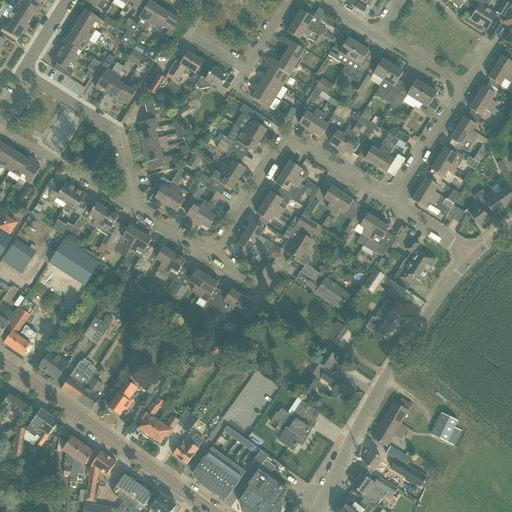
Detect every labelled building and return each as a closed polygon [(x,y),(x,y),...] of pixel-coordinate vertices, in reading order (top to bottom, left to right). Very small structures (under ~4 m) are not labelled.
[(19,0),(14,9),(31,19),(34,13),(37,15),(39,10),(24,1),(22,0),(19,0)] [(24,0),(24,1),(39,10),(42,6),(40,4),(42,0),(24,0)] [(131,8),(136,11),(143,0),(128,0),(125,5),(126,5),(128,1),(134,5),(131,8)] [(149,24),(160,8),(154,5),(156,2),(152,0),(150,0),(139,18),(149,24)] [(450,0),(459,8),(463,4),(467,0),(450,0)] [(470,19),(487,29),(497,15),(487,9),(490,3),(486,0),(475,0),(467,8),(468,8),(470,6),(476,9),(470,19)] [(497,12),(504,17),(511,5),(504,1),(497,12)] [(99,2),(96,7),(102,11),(106,6),(99,2)] [(365,8),(358,3),(355,7),(363,12),(365,8)] [(27,25),(31,19),(14,9),(10,6),(8,9),(3,7),(0,12),(0,13),(8,19),(27,31),(30,26),(27,25)] [(149,24),(160,31),(171,12),(167,9),(165,12),(160,8),(149,24)] [(301,10),(294,21),(323,39),(326,33),(327,32),(318,26),(314,24),(318,18),(314,16),(313,18),(301,10)] [(76,19),(94,31),(95,30),(91,28),(95,22),(99,25),(101,21),(85,11),(82,16),(79,15),(76,19)] [(511,29),(505,41),(511,44),(511,12),(509,11),(502,22),(511,28),(511,29)] [(165,34),(170,37),(180,21),(174,17),(176,15),(171,12),(160,31),(162,27),(168,31),(165,34)] [(103,22),(117,30),(120,25),(107,17),(103,22)] [(116,22),(121,25),(124,20),(119,17),(116,22)] [(1,29),(18,40),(21,34),(24,35),(27,31),(8,19),(1,29)] [(72,31),(88,41),(94,31),(76,19),(73,24),(76,25),(72,31)] [(314,44),(318,47),(323,39),(294,21),(287,32),(300,40),(304,34),(309,38),(308,39),(315,43),(314,44)] [(127,45),(134,33),(128,30),(121,41),(127,45)] [(64,40),(78,49),(82,51),(88,41),(72,31),(69,37),(66,35),(64,40)] [(326,33),(323,39),(333,46),(337,40),(326,33)] [(305,51),(282,37),(279,41),(289,47),(284,55),(297,63),(305,51)] [(335,60),(345,66),(358,45),(348,38),(343,47),(336,43),(330,54),(336,58),(335,60)] [(107,39),(103,47),(110,51),(115,44),(107,39)] [(60,51),(76,61),(78,57),(75,55),(78,49),(64,40),(61,44),(63,46),(60,51)] [(135,50),(142,54),(146,48),(139,43),(135,50)] [(357,70),(363,75),(370,63),(364,59),(369,51),(358,45),(345,66),(355,72),(357,70)] [(144,55),(155,62),(159,54),(149,47),(144,55)] [(53,69),(70,79),(73,74),(66,70),(70,63),(73,65),(76,61),(60,51),(56,57),(54,55),(51,60),(57,64),(53,69)] [(132,55),(138,60),(140,57),(143,58),(144,57),(141,55),(135,51),(132,55)] [(176,60),(168,74),(176,79),(179,81),(187,69),(195,74),(195,73),(197,70),(203,61),(202,61),(202,59),(198,56),(196,57),(188,52),(181,63),(176,60)] [(267,61),(289,75),(297,63),(284,55),(279,63),(270,57),(267,61)] [(495,67),(511,77),(511,70),(510,70),(511,67),(511,62),(502,56),(495,67)] [(88,69),(94,73),(101,63),(94,59),(88,69)] [(354,89),(361,93),(373,74),(384,80),(392,66),(382,59),(377,68),(370,63),(363,75),(354,89)] [(266,75),(283,86),(289,75),(267,61),(264,66),(269,70),(266,75)] [(101,89),(107,92),(117,76),(107,69),(109,67),(104,63),(95,76),(100,79),(95,88),(100,91),(101,89)] [(392,66),(384,80),(394,86),(394,87),(398,81),(403,72),(392,66)] [(511,77),(495,67),(488,78),(506,89),(511,79),(511,77)] [(215,90),(224,96),(225,94),(230,85),(225,82),(228,77),(213,68),(207,76),(205,79),(202,76),(195,86),(200,89),(210,88),(212,85),(216,87),(215,90)] [(85,76),(90,79),(94,73),(89,70),(85,76)] [(259,86),(276,97),(279,91),(283,86),(266,75),(260,72),(257,77),(263,80),(262,81),(259,86)] [(148,90),(155,95),(161,87),(163,88),(164,86),(162,84),(166,79),(158,74),(148,90)] [(111,98),(116,101),(124,88),(118,84),(121,78),(117,76),(107,92),(112,96),(111,98)] [(316,88),(327,95),(333,85),(322,78),(316,88)] [(407,95),(417,102),(426,87),(416,80),(407,95)] [(252,97),(269,108),(274,100),(276,97),(259,86),(254,83),(252,86),(251,88),(256,91),(252,97)] [(122,101),(128,105),(138,89),(133,86),(130,91),(124,88),(116,101),(120,104),(122,101)] [(311,90),(307,87),(301,96),(305,99),(311,90)] [(420,110),(431,117),(438,106),(432,102),(437,93),(426,87),(417,102),(422,105),(420,110)] [(476,98),(494,109),(497,104),(492,101),(495,94),(483,87),(476,98)] [(308,100),(314,103),(319,96),(328,102),(331,98),(327,95),(316,88),(308,100)] [(389,94),(385,102),(391,106),(398,94),(391,90),(389,94)] [(391,106),(398,110),(405,98),(398,94),(391,106)] [(303,101),(299,98),(295,103),(300,106),(303,101)] [(471,110),(469,114),(479,121),(481,116),(485,110),(491,114),(494,109),(476,98),(469,109),(471,110)] [(145,104),(148,116),(160,113),(158,101),(145,104)] [(333,114),(339,118),(346,107),(340,103),(333,114)] [(180,110),(185,117),(192,113),(188,105),(180,110)] [(242,130),(260,141),(267,130),(260,126),(265,118),(243,105),(239,111),(250,117),(242,130)] [(291,106),(284,116),(291,120),(298,110),(291,106)] [(339,118),(345,122),(352,111),(346,107),(339,118)] [(503,114),(508,117),(511,112),(503,107),(500,112),(503,114)] [(299,124),(310,131),(321,113),(316,110),(313,116),(306,112),(299,124)] [(310,131),(321,138),(328,126),(322,122),(326,116),(321,113),(310,131)] [(500,119),(505,122),(508,117),(503,114),(500,119)] [(464,117),(457,128),(475,140),(478,135),(472,131),(476,125),(473,123),(464,117)] [(156,129),(159,128),(156,119),(139,123),(141,132),(139,133),(139,134),(156,129)] [(351,132),(340,150),(351,157),(359,145),(353,141),(356,135),(357,135),(363,126),(357,123),(354,128),(351,132)] [(457,128),(450,139),(459,145),(462,147),(461,149),(467,153),(472,144),(475,140),(457,128)] [(139,134),(141,143),(158,139),(156,129),(139,134)] [(337,131),(329,143),(340,150),(351,132),(347,129),(343,135),(337,131)] [(220,142),(231,149),(230,150),(235,153),(243,158),(244,157),(248,149),(253,152),(260,141),(242,130),(234,143),(223,136),(220,142)] [(395,138),(399,140),(406,145),(410,138),(399,131),(395,138)] [(370,151),(365,159),(376,166),(387,148),(390,142),(391,141),(394,137),(388,134),(386,138),(381,145),(382,145),(379,151),(372,147),(370,151)] [(141,143),(144,152),(168,146),(166,137),(141,143)] [(391,141),(390,142),(396,145),(396,144),(399,140),(395,138),(394,137),(391,141)] [(492,143),(490,147),(492,151),(498,149),(494,140),(492,143)] [(0,160),(2,161),(11,146),(6,143),(5,146),(0,142),(0,160)] [(231,149),(220,142),(216,148),(227,155),(231,149)] [(0,163),(0,165),(10,171),(20,155),(14,152),(16,149),(11,146),(0,163)] [(161,148),(144,152),(146,162),(163,157),(161,148)] [(376,166),(387,173),(394,161),(388,157),(392,151),(387,148),(376,166)] [(438,159),(456,170),(465,157),(457,152),(455,154),(445,148),(438,159)] [(194,153),(186,166),(194,170),(202,158),(194,153)] [(481,158),(474,153),(471,158),(478,163),(481,158)] [(10,171),(20,178),(31,159),(27,156),(25,159),(20,155),(10,171)] [(149,162),(152,171),(160,169),(161,173),(169,170),(166,157),(149,162)] [(26,181),(30,184),(40,168),(34,164),(36,162),(31,159),(20,178),(22,174),(28,178),(26,181)] [(431,170),(443,178),(447,171),(453,175),(456,170),(438,159),(431,170)] [(497,163),(506,183),(511,179),(503,160),(497,163)] [(220,169),(238,180),(245,169),(233,161),(229,167),(223,164),(220,169)] [(290,162),(283,173),(301,184),(303,179),(305,180),(309,174),(302,169),(290,162)] [(210,188),(216,192),(221,184),(232,191),(238,180),(220,169),(218,167),(210,180),(202,175),(199,181),(201,182),(210,188)] [(283,173),(276,184),(281,187),(278,191),(291,200),(297,203),(304,193),(308,196),(312,191),(301,184),(283,173)] [(462,182),(467,185),(470,179),(466,176),(462,182)] [(155,198),(166,205),(177,187),(167,181),(162,178),(158,184),(162,186),(155,198)] [(195,179),(188,190),(194,193),(196,191),(201,182),(199,181),(195,179)] [(426,179),(419,190),(437,201),(442,204),(446,199),(434,192),(438,186),(426,179)] [(450,187),(460,194),(464,187),(454,181),(450,187)] [(54,202),(64,208),(76,188),(66,182),(62,188),(56,184),(47,199),(54,203),(54,202)] [(497,184),(490,189),(492,190),(495,195),(504,208),(506,207),(506,208),(511,204),(510,203),(511,202),(511,196),(509,192),(503,184),(499,186),(497,184)] [(20,198),(27,202),(34,190),(27,186),(20,198)] [(177,187),(166,205),(177,212),(180,207),(184,210),(193,196),(188,193),(183,190),(182,191),(177,187)] [(326,208),(331,211),(342,194),(331,187),(323,199),(329,203),(326,208)] [(86,195),(76,188),(64,208),(63,211),(69,214),(71,210),(80,216),(81,215),(88,204),(83,201),(86,195)] [(482,189),(473,197),(476,200),(480,206),(485,213),(490,210),(494,215),(499,212),(500,212),(505,209),(504,208),(495,195),(490,200),(486,194),(482,189)] [(442,215),(446,218),(449,213),(451,210),(447,207),(444,205),(442,204),(437,201),(419,190),(412,201),(424,208),(427,204),(440,212),(443,214),(442,215)] [(271,193),(265,201),(283,213),(291,200),(278,191),(276,196),(271,193)] [(198,222),(209,229),(216,217),(211,214),(219,202),(224,205),(227,199),(216,192),(209,204),(198,222)] [(331,211),(336,214),(339,209),(345,213),(353,200),(342,194),(331,211)] [(193,196),(184,210),(189,212),(186,216),(198,222),(209,204),(198,198),(193,195),(193,196)] [(302,216),(310,221),(313,215),(311,214),(318,203),(312,199),(306,210),(302,216)] [(447,207),(451,210),(453,206),(454,204),(446,199),(442,204),(444,205),(447,207)] [(265,201),(257,214),(269,223),(273,216),(279,219),(283,213),(265,201)] [(73,227),(79,231),(85,221),(96,228),(107,210),(96,203),(87,219),(81,215),(80,216),(74,227),(73,227)] [(34,209),(41,213),(44,208),(38,204),(34,209)] [(452,219),(458,223),(464,213),(453,206),(451,210),(449,213),(454,216),(452,219)] [(471,207),(466,210),(478,227),(483,223),(484,224),(487,221),(489,219),(485,213),(480,206),(474,211),(471,207)] [(101,244),(108,248),(117,233),(111,229),(119,217),(107,210),(96,228),(107,235),(101,244)] [(446,218),(451,221),(452,219),(454,216),(449,213),(446,218)] [(362,234),(357,242),(363,245),(378,221),(367,214),(360,226),(366,230),(363,235),(362,234)] [(0,224),(0,228),(10,234),(17,223),(5,216),(0,224)] [(283,236),(287,239),(296,225),(300,219),(296,216),(283,236)] [(300,219),(296,225),(302,229),(311,234),(312,233),(317,225),(310,221),(302,216),(300,219)] [(325,230),(327,231),(334,220),(328,216),(321,228),(325,230)] [(345,232),(349,235),(352,229),(354,230),(361,220),(355,216),(345,232)] [(378,221),(363,245),(374,252),(375,250),(383,255),(394,237),(386,232),(389,228),(378,221)] [(66,225),(61,233),(67,237),(73,227),(67,223),(66,225)] [(245,234),(262,245),(265,240),(259,237),(263,230),(251,223),(245,234)] [(119,244),(129,251),(140,233),(129,226),(128,229),(122,225),(117,233),(108,248),(106,250),(110,253),(112,254),(119,244)] [(0,256),(12,238),(0,230),(0,256)] [(293,244),(287,252),(295,257),(294,260),(304,267),(301,272),(311,278),(315,281),(320,274),(314,270),(310,266),(312,263),(310,255),(306,252),(314,241),(300,232),(295,240),(293,244)] [(129,251),(134,254),(138,248),(144,252),(151,240),(140,233),(129,251)] [(245,234),(238,245),(243,248),(239,254),(250,261),(254,255),(256,256),(259,251),(262,245),(245,234)] [(8,252),(28,266),(37,253),(17,239),(8,252)] [(405,249),(413,254),(419,244),(412,239),(405,249)] [(98,265),(65,240),(54,258),(87,284),(98,265)] [(270,250),(278,255),(281,249),(273,245),(270,250)] [(155,276),(159,278),(174,254),(163,247),(156,259),(162,263),(155,276)] [(270,250),(267,255),(271,257),(271,258),(275,260),(278,255),(270,250)] [(412,263),(428,273),(436,260),(429,255),(427,258),(418,252),(412,262),(412,263)] [(159,278),(164,282),(168,276),(174,279),(185,261),(174,254),(159,278)] [(334,256),(330,262),(337,267),(341,261),(334,256)] [(134,268),(140,271),(147,260),(141,257),(134,268)] [(399,278),(411,285),(408,283),(412,277),(422,283),(428,273),(412,263),(412,262),(407,259),(401,269),(403,271),(399,278)] [(140,271),(146,275),(153,264),(147,260),(140,271)] [(192,292),(196,295),(207,277),(196,270),(189,282),(195,286),(192,292)] [(367,279),(359,290),(366,294),(368,290),(373,293),(377,287),(378,286),(384,277),(374,270),(374,271),(373,270),(370,275),(367,279)] [(201,312),(207,315),(214,305),(214,303),(222,292),(216,288),(218,284),(207,277),(196,295),(208,302),(201,312)] [(311,278),(307,284),(310,287),(317,291),(317,292),(340,309),(350,295),(326,278),(321,285),(315,281),(311,278)] [(167,291),(173,294),(180,283),(174,280),(167,291)] [(0,283),(0,286),(8,292),(10,288),(1,282),(0,283)] [(173,294),(179,298),(186,287),(180,283),(173,294)] [(129,284),(124,291),(136,299),(141,293),(129,284)] [(34,288),(21,307),(30,313),(43,295),(34,288)] [(220,308),(219,309),(225,313),(222,318),(227,321),(228,318),(242,296),(231,289),(220,308)] [(20,294),(13,304),(17,306),(24,297),(20,294)] [(229,342),(236,346),(250,325),(243,321),(246,315),(253,303),(242,296),(227,321),(232,324),(233,322),(240,325),(229,342)] [(214,305),(207,315),(213,319),(218,312),(218,311),(216,310),(219,306),(214,303),(214,305)] [(376,332),(389,341),(405,317),(385,303),(375,319),(373,317),(366,327),(373,333),(375,330),(376,331),(376,332)] [(0,339),(1,340),(20,309),(19,308),(19,309),(15,314),(9,310),(3,318),(0,316),(0,339)] [(98,308),(94,314),(101,318),(104,312),(98,308)] [(111,326),(119,316),(114,312),(106,322),(111,326)] [(83,336),(97,346),(109,327),(95,318),(83,336)] [(326,336),(343,348),(353,334),(336,322),(326,336)] [(159,326),(158,329),(160,331),(164,332),(166,330),(167,326),(164,324),(161,324),(159,326)] [(33,340),(38,333),(26,326),(22,333),(33,340)] [(4,342),(4,343),(16,352),(23,356),(31,344),(28,342),(19,335),(16,334),(12,331),(4,342)] [(213,344),(210,349),(217,354),(220,349),(213,344)] [(332,392),(346,401),(354,389),(340,380),(325,370),(326,368),(330,370),(338,357),(326,350),(318,363),(319,364),(311,377),(310,376),(301,389),(312,395),(320,383),(319,382),(322,377),(327,381),(335,387),(332,392)] [(49,353),(39,367),(57,380),(68,364),(57,356),(50,351),(49,353)] [(61,390),(77,401),(85,388),(84,387),(89,379),(83,374),(90,364),(84,360),(82,363),(81,362),(71,378),(70,377),(61,390)] [(126,381),(108,407),(110,408),(109,410),(113,413),(114,412),(120,416),(124,409),(126,410),(131,403),(133,399),(131,397),(129,396),(135,387),(137,389),(142,381),(132,374),(127,382),(126,381)] [(142,389),(151,395),(161,381),(151,375),(142,389)] [(158,386),(164,390),(172,379),(166,375),(158,386)] [(77,401),(91,411),(100,398),(95,395),(102,384),(92,377),(85,388),(77,401)] [(0,420),(2,422),(6,417),(10,411),(22,419),(29,408),(9,394),(0,407),(0,420)] [(143,434),(149,438),(159,422),(153,418),(159,408),(161,409),(165,403),(158,398),(154,404),(153,403),(142,419),(144,421),(139,429),(144,433),(143,434)] [(373,438),(387,447),(394,435),(402,439),(408,429),(400,424),(412,405),(401,399),(398,405),(394,402),(373,438)] [(276,413),(270,422),(277,427),(284,431),(281,436),(278,440),(285,444),(293,450),(298,443),(300,444),(306,436),(304,435),(307,432),(309,431),(308,430),(309,428),(312,430),(317,423),(315,421),(321,413),(302,400),(291,416),(287,413),(283,410),(281,409),(278,413),(276,413)] [(13,456),(21,457),(24,439),(33,446),(35,443),(41,447),(59,422),(41,409),(28,428),(18,425),(13,456)] [(441,413),(431,435),(448,443),(458,421),(441,413)] [(199,419),(192,414),(182,429),(188,434),(199,419)] [(155,440),(160,444),(166,436),(168,438),(179,421),(173,417),(166,427),(159,422),(149,438),(154,441),(155,440)] [(59,438),(57,451),(62,452),(62,451),(66,453),(64,467),(63,475),(70,476),(73,458),(82,445),(71,437),(67,444),(59,438)] [(183,441),(173,455),(186,465),(198,448),(189,442),(187,444),(183,441)] [(70,476),(70,481),(76,482),(78,473),(84,474),(85,463),(93,452),(82,445),(73,458),(70,476)] [(395,458),(406,465),(412,455),(408,452),(406,455),(391,446),(386,453),(395,458)] [(211,449),(193,474),(196,479),(200,483),(204,487),(209,490),(213,493),(217,495),(221,497),(225,498),(226,498),(229,494),(239,481),(238,481),(244,472),(211,449)] [(261,450),(252,463),(259,468),(261,465),(265,460),(268,456),(261,450)] [(91,465),(86,501),(92,502),(96,503),(99,486),(100,481),(97,480),(98,477),(98,471),(107,477),(114,467),(116,463),(100,452),(95,460),(91,465)] [(362,464),(372,471),(377,465),(384,471),(388,465),(372,452),(362,464)] [(426,478),(396,459),(390,468),(422,487),(426,478)] [(265,460),(261,465),(271,472),(275,467),(270,463),(265,460)] [(256,472),(247,484),(249,486),(281,509),(282,506),(281,502),(280,498),(286,489),(268,476),(258,469),(256,472)] [(361,496),(377,506),(384,496),(390,500),(397,488),(394,486),(394,487),(382,480),(378,477),(374,483),(361,474),(351,486),(362,495),(361,496)] [(386,474),(382,480),(390,485),(394,479),(386,474)] [(171,511),(172,511),(174,511),(178,507),(176,506),(176,505),(160,494),(157,498),(154,495),(144,488),(135,482),(125,475),(113,490),(113,494),(121,500),(131,507),(137,511),(171,511)] [(43,477),(42,485),(50,486),(51,478),(43,477)] [(280,511),(281,510),(281,509),(249,486),(238,502),(241,504),(242,508),(242,511),(280,511)] [(345,504),(338,511),(363,511),(364,511),(357,505),(349,499),(346,504),(345,504)] [(364,511),(365,511),(369,511),(373,507),(375,505),(371,502),(367,508),(364,511)]
